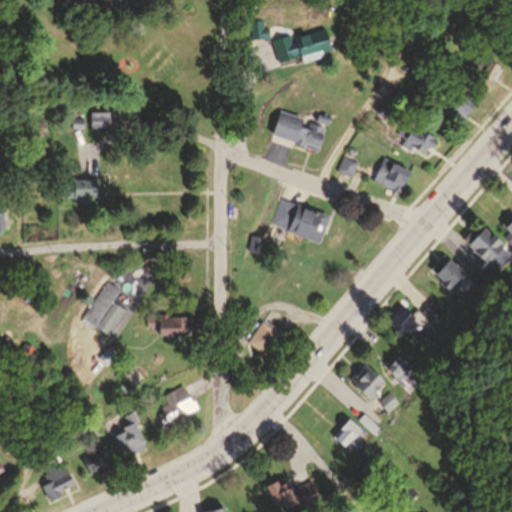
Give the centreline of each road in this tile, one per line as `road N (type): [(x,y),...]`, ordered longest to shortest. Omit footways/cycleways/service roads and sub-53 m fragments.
road 1 (primary): [(91,511),(241,432),(511,118)]
road 2 (residential): [(225,444),(223,154)]
road 3 (residential): [(223,154),(429,214)]
